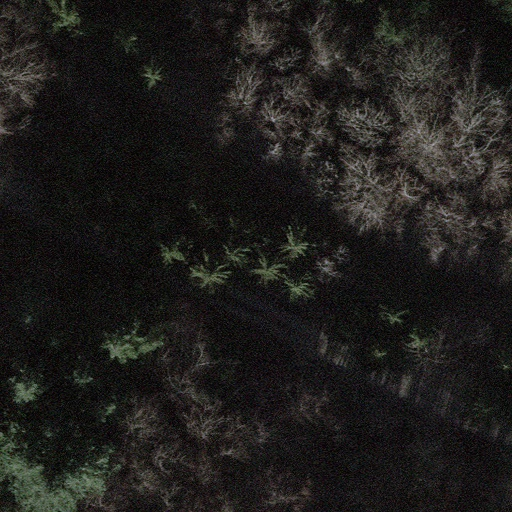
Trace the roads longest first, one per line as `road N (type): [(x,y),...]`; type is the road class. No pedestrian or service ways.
road 1 (track): [(511,294),(381,248),(0,12)]
road 2 (track): [(0,187),(511,415)]
